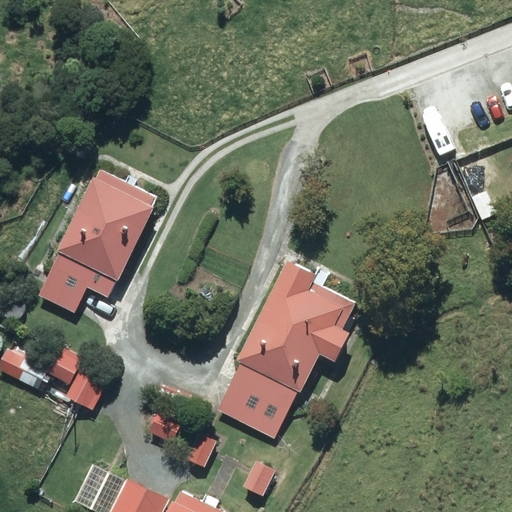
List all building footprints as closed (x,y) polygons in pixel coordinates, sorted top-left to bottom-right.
[(88,284),(109,294),(157,196),(100,168),(39,295),(75,312),(88,284)] [(472,196),(483,219),(498,212),(487,189),(472,196)] [(511,228),(510,220),(499,223),(503,237),(511,234),(511,228)] [(240,360),(231,379),(287,408),(296,390),(300,392),(320,353),(335,361),(350,332),(342,328),(355,303),(314,281),(318,274),(290,259),(238,359),(240,360)] [(84,359),(49,340),(31,372),(66,391),(61,399),(90,415),(106,386),(78,370),(84,359)] [(172,449),(181,425),(149,412),(139,436),(172,449)] [(201,431),(188,457),(205,466),(218,439),(201,431)] [(259,460),(246,485),(263,493),(276,468),(259,460)] [(203,470),(199,468),(193,481),(227,499),(234,486),(203,470)] [(228,511),(181,488),(169,511),(228,511)] [(261,511),(262,504),(242,501),(240,511),(261,511)]
